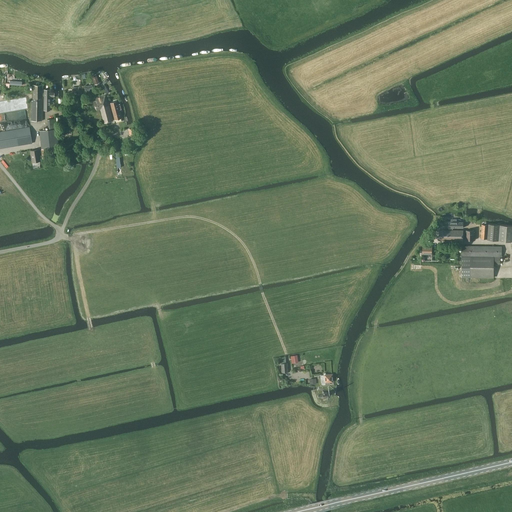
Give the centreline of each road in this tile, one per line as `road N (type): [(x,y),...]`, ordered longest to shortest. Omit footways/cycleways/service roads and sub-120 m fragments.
road 1 (track): [(68,235),(201,218),(245,247),(260,285)]
road 2 (secondary): [(301,511),(511,462)]
road 3 (unclassified): [(58,238),(103,136),(94,121),(54,112)]
